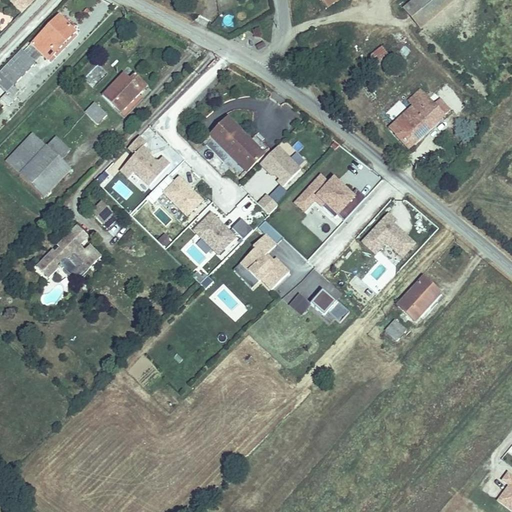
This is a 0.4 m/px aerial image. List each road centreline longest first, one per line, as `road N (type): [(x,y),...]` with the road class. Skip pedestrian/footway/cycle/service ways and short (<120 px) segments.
road 1 (unclassified): [(302,95),(511,269)]
road 2 (residential): [(232,197),(165,130),(231,52)]
